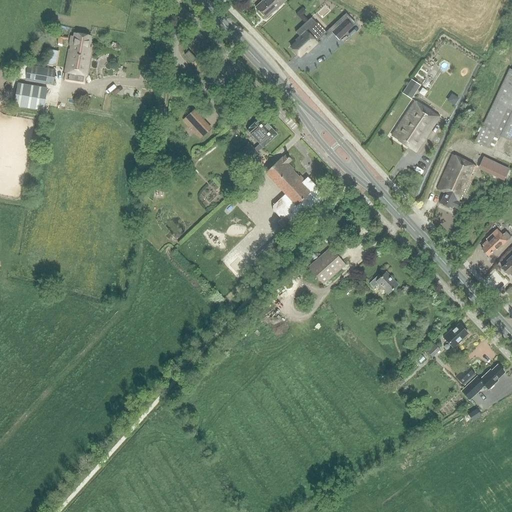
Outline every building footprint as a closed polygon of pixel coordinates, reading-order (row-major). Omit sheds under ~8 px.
[(262,15),(263,16),(266,19),(285,1),(284,0),(265,0),(263,3),(262,2),(255,8),(259,11),(259,13),(260,15),(262,15)] [(316,43),(326,34),(317,24),(316,24),(311,18),(295,32),(299,37),(296,41),(297,42),(291,47),(299,57),(305,52),(306,53),(317,43),(316,43)] [(338,26),(331,33),(334,36),(338,39),(345,33),(351,27),(348,23),(345,20),(338,26)] [(86,76),(91,48),(88,47),(90,37),(74,34),(73,37),(71,37),(70,45),(72,46),(72,48),(69,48),(65,72),(86,76)] [(57,65),(60,50),(49,48),(46,63),(57,65)] [(185,55),(192,63),(196,59),(188,52),(185,55)] [(28,65),(25,81),(52,86),(54,70),(28,65)] [(511,69),(511,70),(509,69),(475,141),(488,147),(495,132),(511,140),(511,69)] [(419,86),(411,80),(402,93),(411,99),(419,86)] [(46,89),(17,84),(13,106),(42,112),(46,89)] [(391,135),(400,142),(416,153),(439,118),(415,101),(391,135)] [(211,129),(193,109),(182,119),(200,138),(211,129)] [(258,151),(262,147),(263,147),(276,134),(260,117),(247,130),(259,143),(254,147),(258,151)] [(248,143),(235,155),(246,167),(259,155),(248,143)] [(291,162),(285,155),(259,180),(259,181),(260,182),(260,183),(261,184),(261,185),(262,186),(262,187),(262,188),(262,189),(262,190),(262,191),(262,192),(262,193),(262,194),(262,195),(262,196),(261,196),(261,197),(261,198),(260,199),(260,200),(259,200),(259,201),(258,201),(258,202),(257,203),(256,203),(256,204),(255,204),(254,205),(253,205),(252,205),(252,206),(251,206),(250,206),(249,206),(248,206),(248,207),(247,207),(246,207),(245,206),(244,206),(243,206),(242,206),(241,206),(241,205),(240,205),(239,205),(239,204),(238,204),(237,203),(236,203),(236,202),(222,215),(227,220),(232,215),(262,246),(258,250),(263,255),(267,251),(277,241),(281,237),(274,230),(314,192),(293,170),(296,168),(291,162)] [(459,199),(461,200),(476,167),(452,156),(437,189),(444,192),(439,204),(451,210),(453,206),(459,209),(462,204),(458,202),(459,199)] [(509,169),(483,157),(477,169),(503,181),(509,169)] [(164,183),(156,182),(155,190),(158,190),(157,194),(162,194),(162,191),(163,191),(164,183)] [(472,204),(466,201),(462,210),(468,213),(472,204)] [(502,235),(496,229),(485,239),(486,240),(483,244),(484,245),(481,249),(488,256),(495,249),(496,250),(511,237),(505,232),(502,235)] [(323,283),(345,264),(330,248),(308,267),(323,283)] [(511,254),(505,261),(506,262),(503,265),(500,268),(501,270),(501,272),(503,274),(504,274),(506,275),(508,273),(511,277),(511,254)] [(398,285),(386,272),(380,277),(378,274),(368,283),(373,288),(377,284),(387,294),(398,285)] [(461,340),(467,334),(459,324),(452,330),(451,330),(443,337),(452,348),(461,340)] [(440,350),(432,342),(424,351),(426,353),(427,352),(432,357),(440,350)] [(463,386),(475,375),(467,365),(455,376),(463,386)] [(491,371),(490,369),(479,379),(477,376),(461,391),(469,400),(482,388),(484,390),(486,388),(488,390),(497,381),(496,380),(504,372),(497,365),(491,371)] [(471,420),(479,416),(477,411),(468,415),(471,420)]
